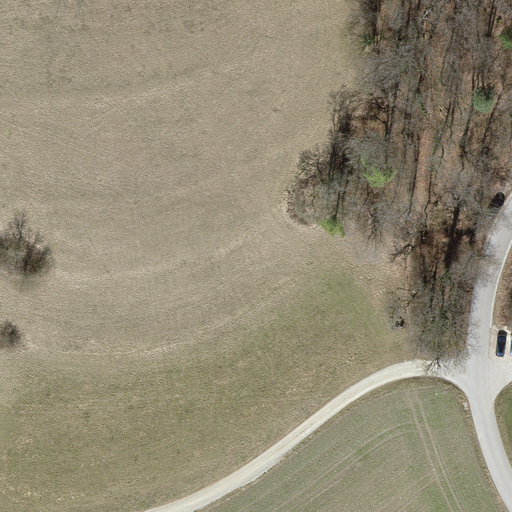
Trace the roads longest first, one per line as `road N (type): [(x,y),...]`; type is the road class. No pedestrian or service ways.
road 1 (track): [(426,366),(352,393),(257,468),(175,511)]
road 2 (tertiary): [(511,493),(475,370),(485,297),(511,221)]
